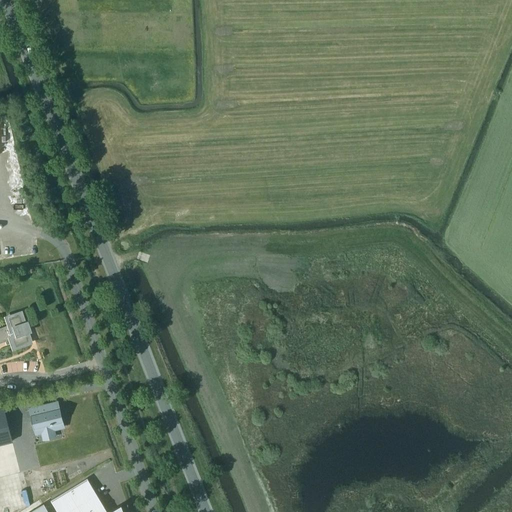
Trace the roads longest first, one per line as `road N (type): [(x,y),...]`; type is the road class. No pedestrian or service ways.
road 1 (primary): [(205,511),(5,0)]
road 2 (unclassified): [(66,259),(153,511)]
